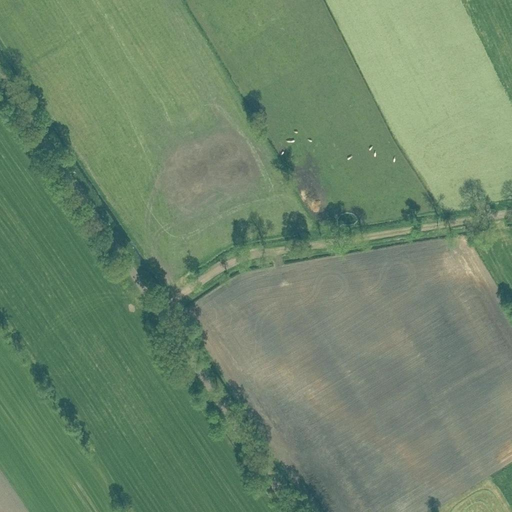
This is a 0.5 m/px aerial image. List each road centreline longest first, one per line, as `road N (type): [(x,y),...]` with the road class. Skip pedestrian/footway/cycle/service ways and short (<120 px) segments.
road 1 (unclassified): [(288,511),(0,66)]
road 2 (track): [(158,313),(237,256),(511,212)]
